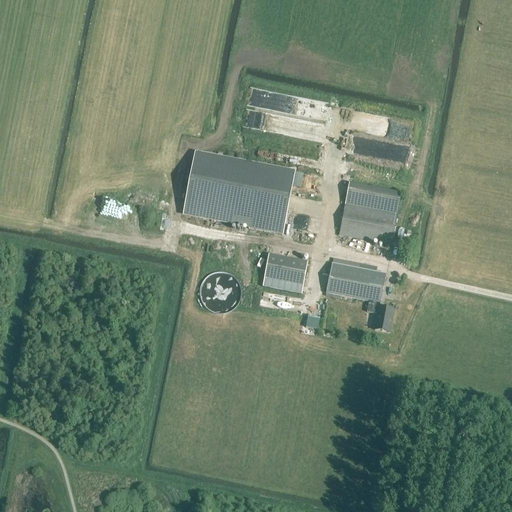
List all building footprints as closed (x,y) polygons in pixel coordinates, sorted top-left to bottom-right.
[(195,152),(184,208),(284,228),(295,171),(195,152)] [(391,246),(397,215),(401,195),(349,184),(339,236),(391,246)] [(304,287),(308,263),(269,256),(264,280),(304,287)] [(360,265),(334,260),(333,264),(332,264),(326,297),(335,299),(335,297),(369,303),(367,314),(377,315),(373,332),(391,335),(395,311),(380,308),(386,275),(359,270),(360,265)] [(306,330),(319,330),(320,317),(306,317),(306,330)]
